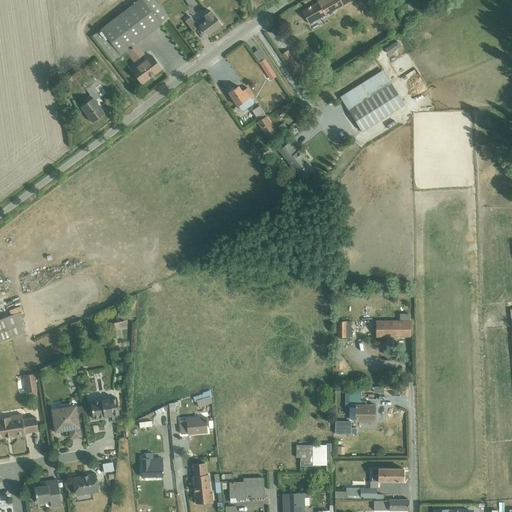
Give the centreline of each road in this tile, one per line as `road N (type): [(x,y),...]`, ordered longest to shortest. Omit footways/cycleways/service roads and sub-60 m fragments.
road 1 (residential): [(0,214),(285,0)]
road 2 (residential): [(411,388),(414,511)]
